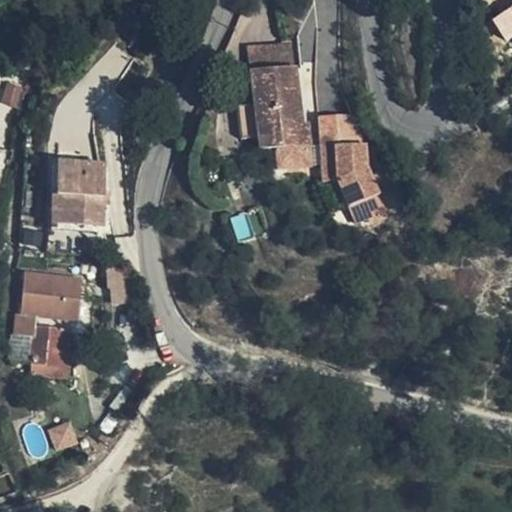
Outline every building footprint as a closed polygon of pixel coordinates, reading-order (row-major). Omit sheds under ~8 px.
[(295,70),(295,69),(292,45),(272,47),(275,71),(295,70)] [(248,49),(250,74),(275,71),(272,47),(248,49)] [(301,123),(307,124),(301,68),(295,69),(295,70),(301,123)] [(260,152),(276,151),(310,147),(309,140),(307,124),(301,123),(295,70),(275,71),(250,74),(259,142),(260,152)] [(239,144),(259,142),(250,74),(230,76),(239,144)] [(110,86),(117,91),(121,85),(115,80),(110,86)] [(120,93),(117,91),(110,86),(101,98),(112,105),(120,93)] [(82,164),(102,165),(93,135),(82,138),(82,164)] [(359,136),(334,138),(335,148),(363,146),(359,136)] [(335,148),(334,138),(319,139),(322,182),(335,180),(346,207),(377,195),(365,168),(363,146),(335,148)] [(310,147),(276,151),(276,156),(284,156),(285,165),(311,162),(310,147)] [(56,198),(50,198),(50,227),(94,228),(103,228),(102,209),(108,207),(108,195),(103,194),(104,165),(102,165),(82,164),(56,163),(56,198)] [(206,169),(210,189),(226,185),(220,165),(206,169)] [(382,211),(377,195),(346,207),(353,223),(382,211)] [(247,243),(240,222),(228,225),(236,247),(247,243)] [(108,270),(110,304),(125,303),(122,269),(108,270)] [(78,323),(80,280),(23,274),(19,317),(15,318),(13,338),(31,339),(28,367),(57,369),(60,331),(35,329),(36,319),(78,323)] [(28,377),(65,380),(70,332),(60,331),(57,369),(28,367),(28,377)] [(119,416),(134,395),(123,388),(109,408),(119,416)] [(54,450),(76,444),(70,423),(48,429),(54,450)]
